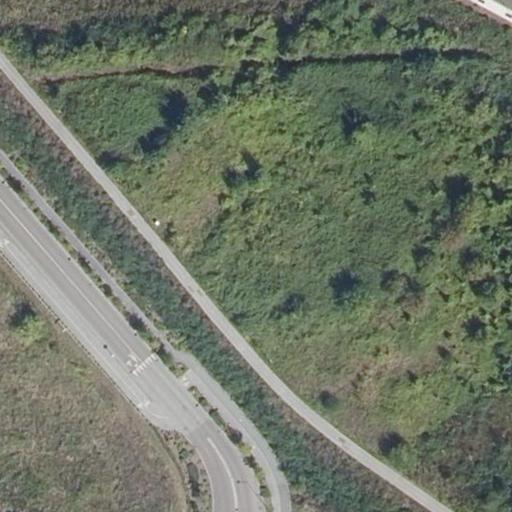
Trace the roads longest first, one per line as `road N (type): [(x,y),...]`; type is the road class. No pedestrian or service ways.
road 1 (unclassified): [(0,200),(141,361)]
road 2 (residential): [(141,361),(222,457),(235,511)]
